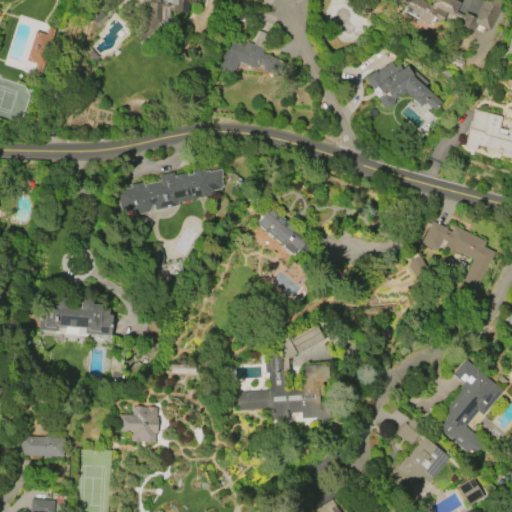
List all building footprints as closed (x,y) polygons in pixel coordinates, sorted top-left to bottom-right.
[(198,0),(198,3),(188,3),(188,13),(173,13),(173,6),(169,6),(168,17),(171,21),(162,28),(158,25),(143,40),(134,31),(148,18),(148,1),(147,1),(146,0),(198,0)] [(496,0),(502,3),(488,31),(483,28),(481,33),(475,30),(477,25),(474,23),(469,32),(459,27),(463,20),(453,15),(452,16),(445,13),(440,23),(433,19),(429,25),(416,19),(418,16),(402,8),(404,5),(394,0),(419,0),(431,6),(431,5),(430,4),(431,0),(453,0),(459,3),(454,11),(464,16),(465,13),(474,18),(483,0),(496,0)] [(26,61),(35,63),(32,75),(43,78),(56,29),(47,27),(45,34),(34,31),(26,61)] [(238,61),(232,76),(212,67),(224,38),(244,46),(246,41),(254,44),(259,30),(268,34),(262,48),(263,49),(261,54),(283,63),(278,76),(257,67),(256,69),(238,61)] [(434,110),(423,102),(419,107),(403,91),(391,100),(390,105),(387,107),(382,106),(379,102),(379,100),(365,78),(391,62),(394,67),(399,64),(402,70),(407,67),(411,74),(414,71),(426,82),(424,85),(429,90),(427,92),(429,94),(430,94),(441,102),(434,110)] [(509,125),(511,125),(511,160),(499,157),(500,153),(484,149),(484,147),(475,145),(474,151),(462,148),(467,129),(466,129),(468,121),(470,122),(473,110),(500,117),(496,133),(507,136),(509,125)] [(211,195),(177,203),(178,206),(153,211),(152,205),(150,205),(148,212),(133,215),(132,209),(120,212),(115,191),(129,187),(129,184),(139,182),(140,185),(159,180),(158,175),(172,172),(173,178),(174,178),(173,175),(185,172),(186,175),(192,174),(191,171),(203,168),(204,171),(207,170),(208,172),(220,170),(222,177),(220,178),(222,185),(219,189),(210,191),(211,195)] [(268,209),(294,229),(293,230),(310,243),(298,258),(293,254),(299,247),(295,245),(294,246),(289,242),(291,240),(287,237),(281,245),(255,224),(268,209)] [(453,226),(484,242),(482,246),(493,252),(474,290),(460,283),(472,260),(453,250),(451,254),(441,249),(445,242),(440,240),(434,251),(420,243),(431,221),(445,228),(444,230),(450,232),(453,226)] [(165,270),(162,250),(152,251),(155,272),(165,270)] [(111,336),(83,334),(84,328),(57,326),(56,331),(38,329),(41,300),(55,301),(56,299),(58,298),(65,299),(66,300),(67,302),(79,303),(80,301),(82,300),(89,300),(90,302),(91,304),(110,306),(109,314),(113,314),(111,336)] [(323,339),(287,359),(288,372),(283,373),(284,390),(302,389),(300,376),(304,375),(303,368),(305,367),(305,366),(324,364),(325,367),(328,367),(329,379),(324,380),(326,404),(328,404),(329,419),(316,420),(316,418),(301,419),(301,412),(286,414),(286,419),(271,421),(270,408),(239,411),(238,406),(236,406),(235,398),(238,398),(238,393),(269,390),(268,373),(265,373),(264,364),(268,364),(267,360),(270,360),(270,358),(272,358),(272,356),(282,356),(281,344),(315,324),(323,339)] [(464,359),(502,391),(481,416),(476,412),(464,426),(485,444),(472,458),(430,423),(442,408),(444,409),(460,391),(458,389),(462,384),(451,375),(464,359)] [(118,414),(131,415),(132,406),(134,406),(135,405),(141,406),(141,407),(153,407),(153,408),(156,408),(155,417),(157,417),(156,433),(154,433),(154,441),(152,441),(152,443),(144,442),(144,441),(139,441),(139,442),(132,442),(132,441),(130,441),(130,432),(117,432),(118,414)] [(409,447),(421,435),(406,421),(395,433),(409,447)] [(20,436),(64,438),(63,457),(19,455),(20,436)] [(448,458),(427,482),(419,475),(405,492),(387,477),(405,456),(407,457),(424,437),(448,458)] [(457,485),(467,505),(482,498),(472,478),(457,485)] [(30,511),(31,499),(52,500),(51,511),(30,511)] [(316,511),(314,509),(330,499),(338,511),(316,511)] [(511,511),(487,511),(511,503),(511,511)]
